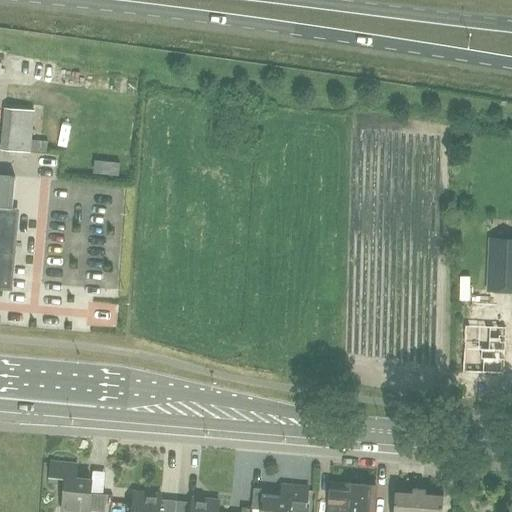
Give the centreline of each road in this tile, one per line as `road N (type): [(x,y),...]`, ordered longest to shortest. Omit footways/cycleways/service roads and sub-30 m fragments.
road 1 (tertiary): [(511,443),(0,390)]
road 2 (primary): [(39,0),(511,65)]
road 3 (primary): [(511,24),(308,0)]
